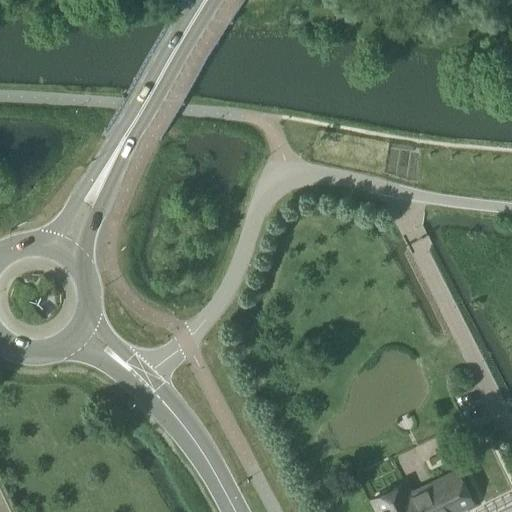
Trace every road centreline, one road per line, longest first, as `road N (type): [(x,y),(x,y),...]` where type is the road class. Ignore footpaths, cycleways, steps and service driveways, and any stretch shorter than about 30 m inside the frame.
road 1 (unclassified): [(140,381),(222,302),(261,200),(281,172),(511,209)]
road 2 (primary): [(97,183),(200,0)]
road 3 (primary): [(234,511),(184,424),(140,381)]
